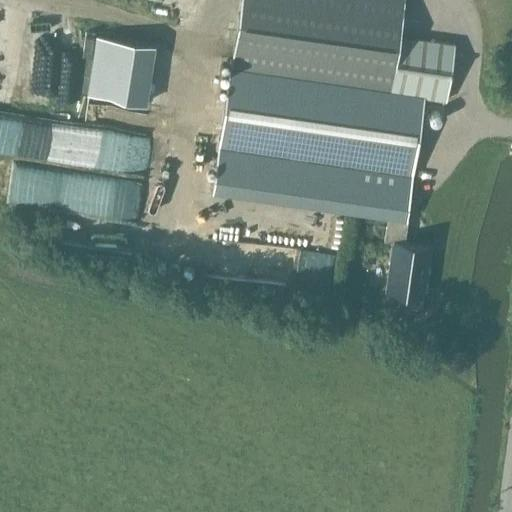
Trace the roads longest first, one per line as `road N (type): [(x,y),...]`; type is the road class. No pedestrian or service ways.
road 1 (track): [(39,0),(184,40),(193,39),(211,0)]
road 2 (track): [(455,0),(470,21),(465,123),(511,132)]
